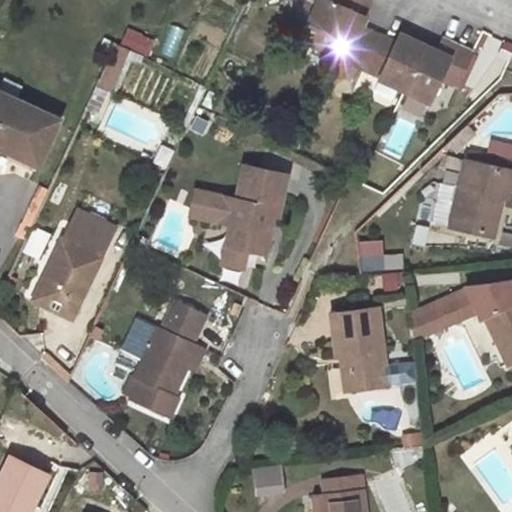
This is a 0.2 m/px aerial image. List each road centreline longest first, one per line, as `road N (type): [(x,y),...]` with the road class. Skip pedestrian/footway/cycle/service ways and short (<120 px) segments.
road 1 (residential): [(188,510),(276,323),(292,318),(352,203)]
road 2 (unclassified): [(188,510),(0,342)]
